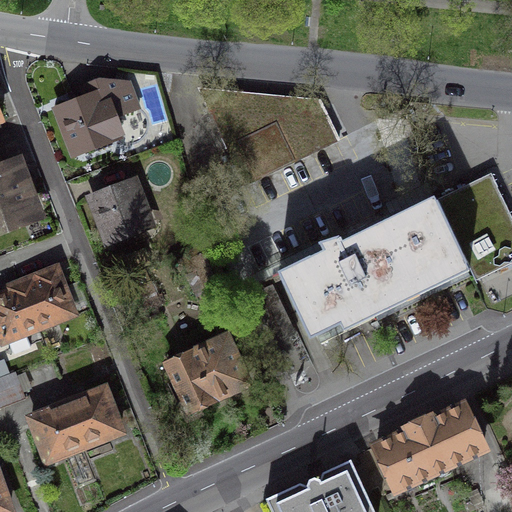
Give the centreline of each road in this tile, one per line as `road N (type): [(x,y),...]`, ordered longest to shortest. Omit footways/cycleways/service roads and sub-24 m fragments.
road 1 (residential): [(179,501),(0,36)]
road 2 (tertiary): [(66,39),(511,92)]
road 3 (tertiary): [(511,342),(179,501)]
